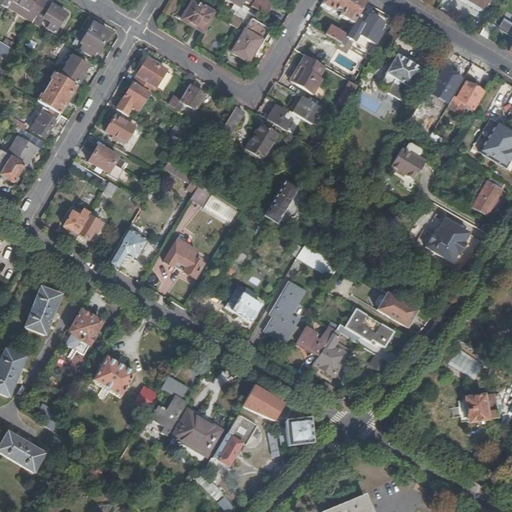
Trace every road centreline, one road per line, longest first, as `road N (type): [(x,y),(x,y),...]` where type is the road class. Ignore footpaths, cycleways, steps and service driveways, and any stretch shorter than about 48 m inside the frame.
road 1 (residential): [(348,429),(20,227)]
road 2 (unclassified): [(511,216),(459,303),(348,429)]
road 3 (unclassified): [(138,32),(252,97),(313,0)]
road 4 (unclassified): [(138,32),(20,227)]
road 5 (residential): [(488,511),(348,429)]
road 6 (residential): [(511,73),(385,0)]
